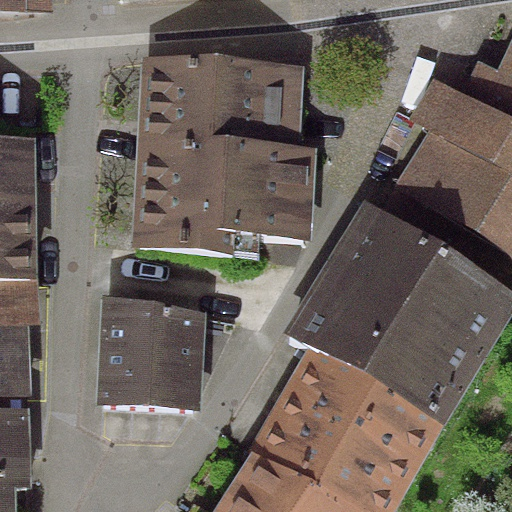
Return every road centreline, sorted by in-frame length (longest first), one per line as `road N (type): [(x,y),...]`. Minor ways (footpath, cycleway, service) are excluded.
road 1 (residential): [(126,511),(216,411),(453,20)]
road 2 (residential): [(86,44),(73,511)]
road 3 (residential): [(86,44),(453,20)]
